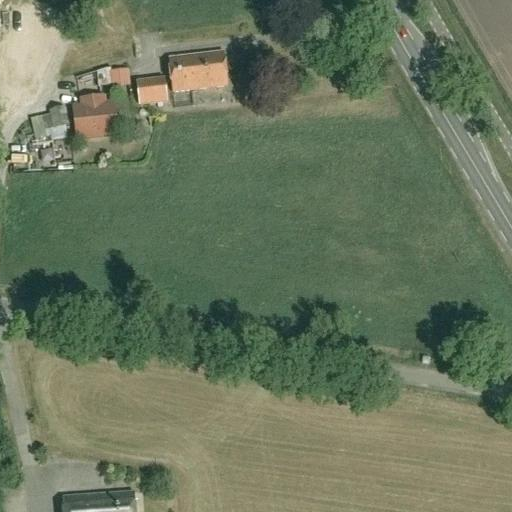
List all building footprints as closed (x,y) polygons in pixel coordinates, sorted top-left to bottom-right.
[(65,28),(101,20),(96,0),(60,9),(65,28)] [(172,92),(227,86),(223,52),(168,59),(172,92)] [(139,105),(167,102),(164,78),(136,82),(139,105)] [(76,140),(116,135),(111,92),(82,96),(83,104),(72,106),(76,140)] [(147,485),(156,508),(179,499),(170,475),(147,485)] [(63,511),(135,511),(134,492),(62,498),(63,511)]
